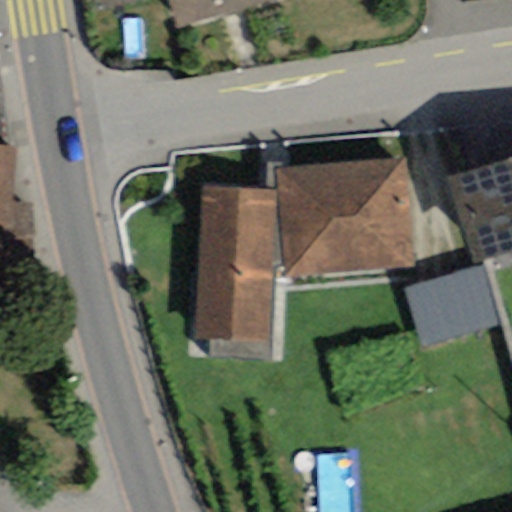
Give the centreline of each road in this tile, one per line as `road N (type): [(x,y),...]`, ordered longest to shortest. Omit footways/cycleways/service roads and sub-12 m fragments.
road 1 (residential): [(511,67),(57,136)]
road 2 (secondary): [(154,511),(87,287),(57,136)]
